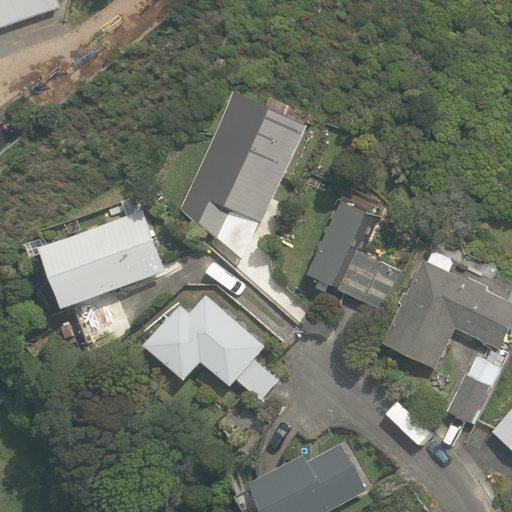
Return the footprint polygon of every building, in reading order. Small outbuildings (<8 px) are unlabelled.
[(0,0),(0,28),(60,8),(57,0),(0,0)] [(236,89),(182,208),(246,261),(309,124),(287,113),(291,105),(273,96),(269,104),(236,89)] [(309,271),(335,283),(371,211),(345,198),(309,271)] [(65,307),(168,269),(145,209),(42,245),(65,307)] [(359,249),(340,288),(385,310),(404,270),(359,249)] [(404,303),(386,342),(437,369),(457,327),(502,349),(511,326),(511,301),(487,289),(489,285),(470,277),(469,280),(451,271),(455,263),(453,258),(439,251),(434,252),(430,261),(425,258),(409,293),(407,291),(402,302),(404,303)] [(232,385),(268,345),(208,293),(192,311),(183,303),(147,344),(187,379),(204,360),(232,385)] [(507,355),(499,351),(494,361),(502,365),(507,355)] [(475,422),(502,367),(478,356),(470,374),(467,373),(449,410),(475,422)] [(280,380),(256,360),(239,381),(263,400),(280,380)] [(511,409),(494,430),(511,446),(511,409)] [(269,511),(325,511),(368,489),(344,443),(309,460),(305,453),(253,480),(269,511)]
